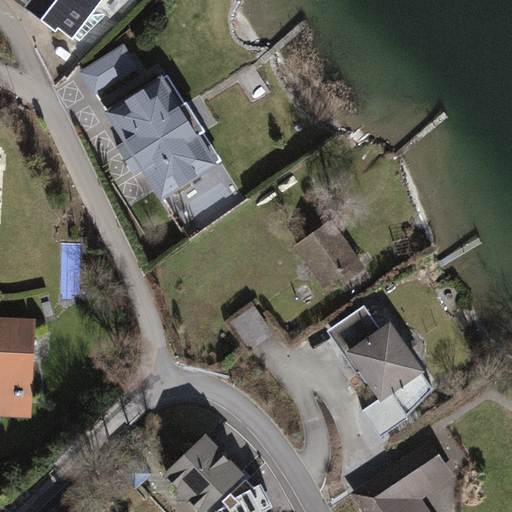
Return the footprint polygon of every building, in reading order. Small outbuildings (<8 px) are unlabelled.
[(12,0),(55,33),(58,29),(73,41),(92,17),(103,16),(114,24),(132,0),(12,0)] [(123,45),(78,73),(94,98),(139,69),(123,45)] [(104,114),(161,204),(218,168),(161,78),(104,114)] [(294,247),(325,291),(340,280),(343,285),(366,269),(333,221),(294,247)] [(229,322),(248,352),(273,336),(253,306),(229,322)] [(364,307),(327,332),(357,375),(360,373),(381,403),(391,397),(407,418),(434,391),(423,376),(426,374),(390,323),(380,330),(364,307)] [(0,417),(32,419),(36,319),(0,317),(0,417)] [(511,485),(491,511),(511,511),(511,422),(501,414),(472,452),(511,482),(511,485)] [(165,477),(200,511),(210,511),(247,476),(206,435),(165,477)] [(351,494),(362,511),(429,511),(422,501),(456,478),(430,440),(351,494)]
